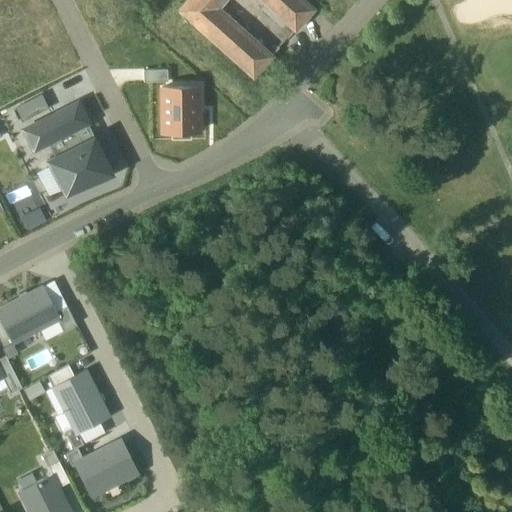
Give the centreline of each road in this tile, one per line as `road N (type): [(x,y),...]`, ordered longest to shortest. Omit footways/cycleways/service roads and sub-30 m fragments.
road 1 (residential): [(145,511),(173,498),(53,248)]
road 2 (residential): [(160,190),(242,140),(371,0)]
road 3 (residential): [(160,190),(66,0)]
road 4 (residential): [(53,248),(160,190)]
